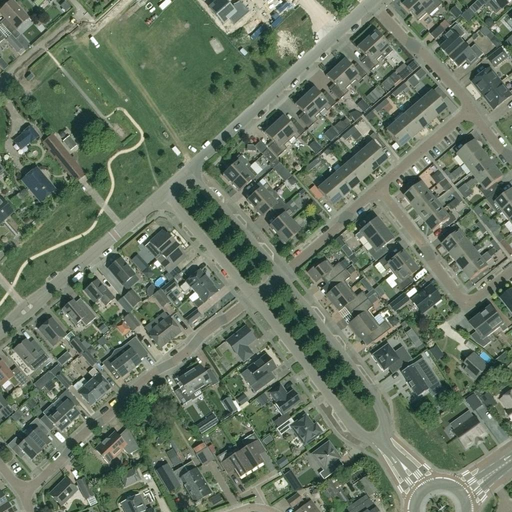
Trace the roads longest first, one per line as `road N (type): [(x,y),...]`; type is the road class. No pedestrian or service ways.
road 1 (residential): [(22,493),(129,389),(251,297)]
road 2 (residential): [(371,2),(190,169)]
road 3 (residential): [(160,196),(0,331)]
road 4 (residential): [(379,187),(466,306),(511,270)]
road 5 (residential): [(378,436),(378,405),(279,274)]
road 6 (residential): [(251,297),(357,431),(378,436)]
road 7 (residential): [(470,108),(371,2)]
road 8 (residential): [(279,274),(190,169)]
road 9 (residential): [(160,196),(251,297)]
road 10 (residential): [(279,274),(379,187)]
road 11 (residential): [(379,187),(470,108)]
